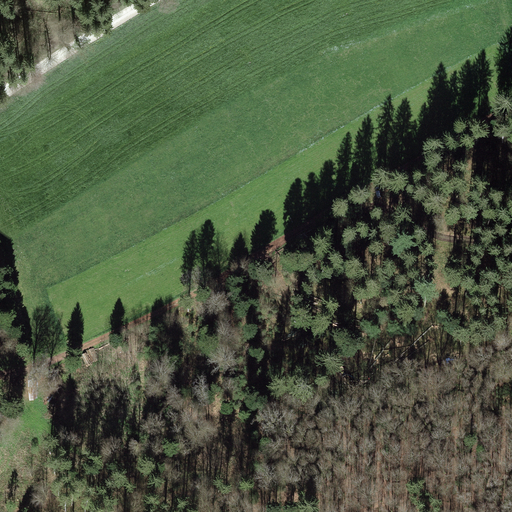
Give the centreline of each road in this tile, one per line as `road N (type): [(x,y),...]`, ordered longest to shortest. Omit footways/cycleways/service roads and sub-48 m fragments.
road 1 (track): [(0,365),(49,357),(165,308),(511,117)]
road 2 (unclassified): [(0,93),(154,0)]
